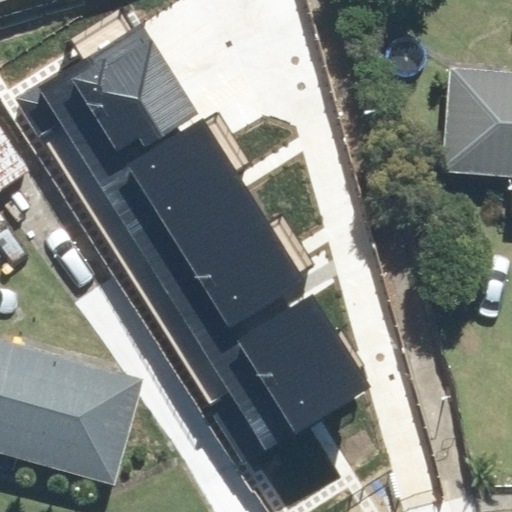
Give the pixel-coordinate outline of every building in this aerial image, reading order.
[(130,28),(19,97),(63,167),(151,111),(130,77),(152,63),(130,28)] [(511,71),(450,66),(441,171),(511,176),(511,203),(511,208),(511,207),(511,71)] [(192,120),(86,187),(247,439),(316,395),(286,347),(304,336),(248,250),(267,238),(192,120)] [(0,126),(0,187),(28,169),(0,126)] [(0,338),(0,451),(115,483),(144,379),(0,338)]
